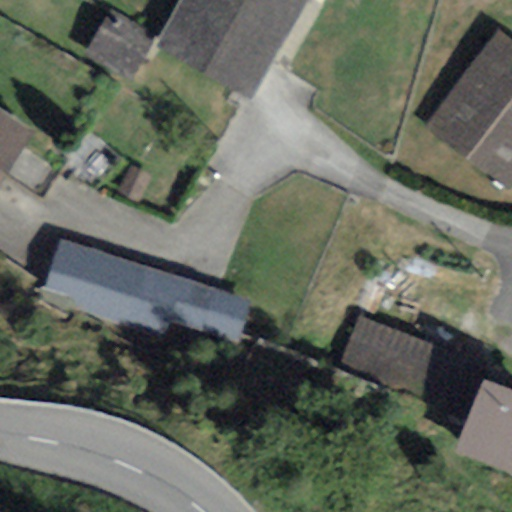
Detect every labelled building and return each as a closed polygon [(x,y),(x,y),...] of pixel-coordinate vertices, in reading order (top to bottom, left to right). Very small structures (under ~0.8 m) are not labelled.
[(179,0),(153,48),(251,102),(307,0),(179,0)] [(153,36),(111,10),(83,57),(126,82),(153,36)] [(425,128),(508,192),(511,185),(511,44),(495,33),(425,128)] [(0,183),(35,131),(0,109),(0,183)] [(243,305),(61,241),(43,291),(158,331),(166,310),(232,334),(243,305)] [(434,405),(456,355),(360,314),(338,365),(434,405)] [(511,393),(483,382),(452,454),(511,478),(511,393)]
